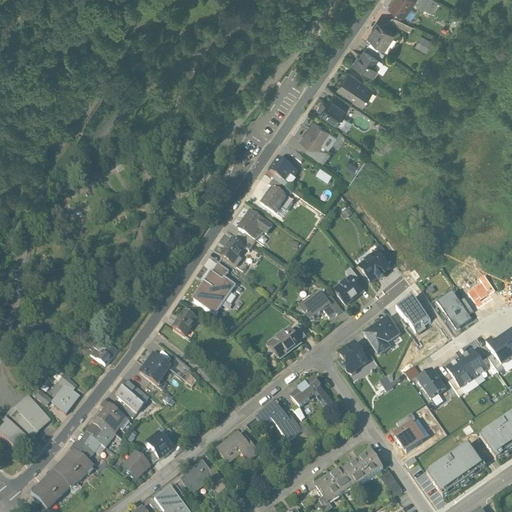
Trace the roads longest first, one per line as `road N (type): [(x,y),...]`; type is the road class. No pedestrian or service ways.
road 1 (residential): [(21,484),(63,439),(248,187),(376,0)]
road 2 (residential): [(118,511),(317,353)]
road 3 (residential): [(371,432),(254,511)]
